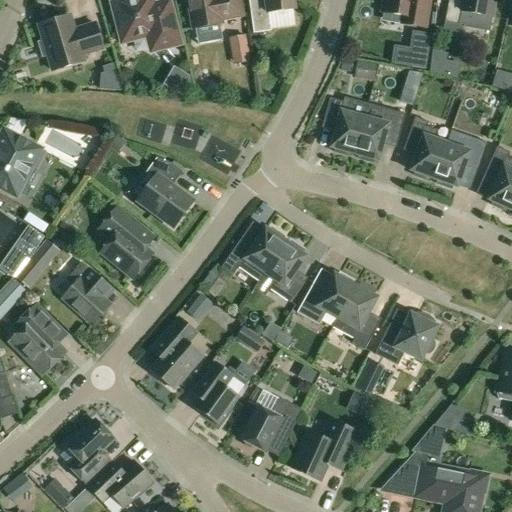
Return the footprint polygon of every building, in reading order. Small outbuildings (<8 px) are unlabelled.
[(152,0),(127,0),(112,4),(121,38),(143,33),(147,35),(151,52),(180,45),(174,21),(163,24),(158,21),(152,0)] [(187,0),(193,29),(221,24),(221,20),(242,16),(239,0),(187,0)] [(293,0),(264,0),(249,2),(253,34),(271,31),(268,14),(295,10),(293,0)] [(384,0),(382,13),(405,16),(404,24),(425,28),(429,0),(384,0)] [(448,0),(445,22),(448,23),(447,30),(460,33),(461,25),(489,30),(494,4),(490,3),(490,0),(448,0)] [(70,17),(38,26),(43,42),(38,43),(42,57),(47,56),(52,71),(83,62),(82,55),(102,49),(95,24),(82,28),(82,30),(75,32),(70,17)] [(247,50),(246,23),(230,24),(231,51),(247,50)] [(431,36),(417,33),(415,44),(430,47),(431,36)] [(430,72),(441,75),(447,54),(432,50),(430,72)] [(355,59),(354,71),(376,72),(376,61),(355,59)] [(109,90),(121,92),(113,64),(102,67),(109,90)] [(164,85),(183,97),(194,94),(190,79),(173,69),(164,85)] [(354,155),(364,118),(340,112),(343,103),(330,99),(323,123),(336,127),(330,148),(335,149),(334,153),(349,157),(350,153),(354,155)] [(364,118),(354,155),(358,156),(358,159),(372,163),(373,160),(378,161),(384,140),(397,144),(405,115),(381,108),(377,122),(364,118)] [(434,180),(446,144),(434,140),(437,131),(426,127),(428,122),(415,118),(405,146),(417,151),(410,171),(415,173),(414,176),(428,181),(429,178),(434,180)] [(171,140),(177,122),(168,120),(162,137),(171,140)] [(0,187),(16,196),(31,166),(38,170),(47,154),(40,150),(4,131),(1,138),(0,137),(0,187)] [(464,167),(477,172),(487,143),(464,135),(459,149),(446,144),(434,180),(438,181),(437,184),(451,189),(452,186),(457,188),(464,167)] [(511,211),(511,207),(511,159),(508,158),(510,153),(497,148),(484,175),(497,180),(488,200),(493,203),(491,206),(505,212),(507,209),(511,211)] [(157,158),(139,182),(152,191),(142,206),(173,229),(193,202),(172,186),(182,172),(171,164),(157,158)] [(117,209),(108,220),(120,230),(101,253),(133,279),(152,256),(129,237),(138,226),(117,209)] [(48,226),(28,213),(22,221),(42,234),(48,226)] [(0,244),(14,225),(0,214),(0,244)] [(0,269),(12,278),(26,259),(28,260),(43,238),(27,227),(0,266),(0,269)] [(258,282),(285,243),(282,241),(283,238),(271,229),(269,232),(265,229),(252,247),(241,239),(221,268),(233,276),(238,268),(258,282)] [(270,290),(279,296),(290,304),(305,283),(293,275),(306,257),(301,254),(303,251),(291,243),(289,246),(285,243),(258,282),(259,283),(264,275),(276,282),(270,290)] [(28,283),(38,269),(26,260),(15,273),(28,283)] [(81,263),(66,280),(74,286),(62,299),(92,326),(110,305),(91,288),(99,279),(81,263)] [(333,328),(355,287),(351,284),(353,282),(340,274),(338,277),(334,275),(323,294),(311,287),(297,314),(318,326),(325,313),(336,319),(332,328),(333,328)] [(355,287),(333,328),(354,340),(352,344),(364,351),(378,324),(367,318),(377,299),(372,296),(374,293),(361,286),(359,289),(355,287)] [(209,304),(200,297),(186,314),(196,322),(209,304)] [(32,320),(9,343),(42,377),(66,354),(46,333),(55,325),(36,306),(27,314),(32,320)] [(387,329),(375,355),(397,366),(404,353),(421,362),(425,353),(428,355),(432,352),(434,348),(434,343),(431,341),(437,327),(434,326),(435,323),(432,319),(428,316),(424,314),(419,313),(415,314),(414,316),(410,314),(400,335),(387,329)] [(169,348),(150,370),(173,390),(202,357),(180,337),(189,327),(179,319),(160,340),(169,348)] [(255,337),(243,328),(235,338),(248,347),(255,337)] [(511,411),(510,420),(511,420),(511,354),(506,353),(496,395),(497,399),(511,402),(511,411)] [(209,391),(195,410),(217,426),(238,396),(237,396),(244,386),(231,377),(233,375),(215,362),(200,384),(209,391)] [(316,374),(303,367),(297,377),(310,384),(316,374)] [(5,373),(0,374),(0,396),(1,399),(12,396),(5,373)] [(258,407),(241,441),(243,442),(244,445),(250,449),(253,447),(265,453),(276,432),(288,438),(302,410),(281,399),(273,415),(258,407)] [(385,408),(374,403),(368,417),(379,422),(385,408)] [(449,428),(459,431),(462,419),(452,416),(449,428)] [(113,440),(96,422),(68,448),(78,459),(70,467),(85,483),(102,467),(94,458),(113,440)] [(308,433),(291,469),(319,482),(330,459),(344,465),(358,434),(339,425),(335,434),(331,433),(323,436),(322,439),(308,433)] [(443,511),(478,511),(487,477),(469,473),(469,474),(439,468),(441,458),(415,453),(382,489),(416,497),(441,502),(444,500),(448,507),(445,509),(443,511)] [(153,484),(133,461),(113,479),(104,470),(87,486),(102,503),(111,495),(124,509),(153,484)] [(33,488),(23,476),(14,484),(23,495),(33,488)] [(51,485),(65,497),(72,490),(58,478),(51,485)] [(409,511),(411,496),(393,494),(390,511),(409,511)]
